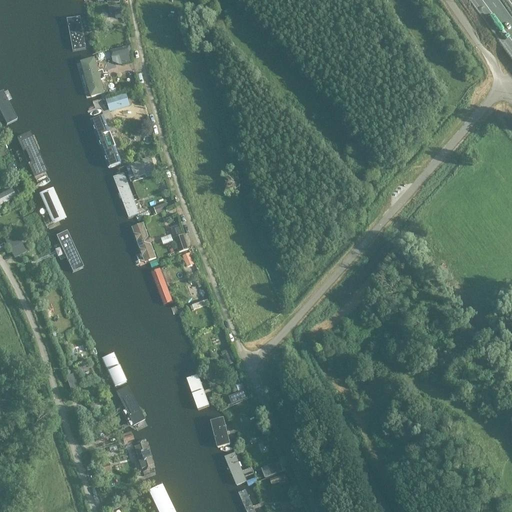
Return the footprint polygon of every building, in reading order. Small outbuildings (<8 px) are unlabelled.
[(80,13),(66,15),(73,51),(86,48),(80,13)] [(109,51),(111,59),(131,53),(129,46),(109,51)] [(93,55),(79,59),(91,96),(103,93),(98,74),(93,55)] [(139,91),(136,92),(131,93),(132,99),(141,97),(139,91)] [(106,99),(110,112),(130,107),(126,93),(106,99)] [(2,94),(0,94),(0,113),(7,127),(16,122),(2,94)] [(100,112),(90,115),(108,162),(117,159),(100,112)] [(46,171),(28,129),(15,134),(34,177),(46,171)] [(157,175),(151,158),(130,165),(135,179),(145,175),(146,178),(157,175)] [(123,170),(112,174),(127,216),(139,212),(123,170)] [(65,216),(51,185),(37,190),(50,222),(65,216)] [(0,206),(17,198),(13,191),(0,197),(0,206)] [(143,226),(131,230),(140,255),(136,257),(141,269),(157,263),(143,226)] [(84,269),(66,228),(55,233),(73,273),(84,269)] [(5,241),(9,250),(14,260),(26,254),(16,235),(5,241)] [(180,238),(169,241),(175,257),(185,253),(180,238)] [(187,268),(194,265),(189,254),(183,257),(187,268)] [(161,271),(151,275),(163,308),(173,304),(161,271)] [(209,300),(192,306),(193,311),(211,304),(209,300)] [(82,346),(71,348),(72,354),(84,351),(82,346)] [(14,359),(13,356),(15,354),(12,349),(4,354),(7,360),(11,357),(12,360),(14,359)] [(229,355),(223,357),(227,366),(233,364),(229,355)] [(116,357),(103,363),(115,390),(128,384),(116,357)] [(20,359),(12,365),(16,370),(19,368),(20,370),(23,369),(21,366),(24,364),(20,359)] [(73,377),(66,379),(71,393),(77,390),(73,377)] [(187,381),(198,413),(210,409),(199,377),(187,381)] [(0,425),(10,428),(20,388),(0,383),(0,425)] [(126,391),(117,395),(133,430),(142,425),(126,391)] [(244,391),(228,397),(231,405),(247,399),(244,391)] [(104,411),(100,401),(89,405),(93,415),(94,415),(95,417),(100,415),(101,416),(105,415),(103,411),(104,411)] [(215,418),(223,450),(230,449),(222,416),(215,418)] [(145,443),(131,448),(143,481),(157,477),(145,443)] [(224,460),(236,488),(246,484),(235,456),(224,460)] [(108,463),(97,465),(99,475),(111,473),(108,463)] [(277,465),(261,471),(264,479),(270,477),(279,473),(280,473),(277,465)] [(269,481),(271,485),(279,482),(279,484),(287,481),(285,475),(269,481)] [(172,511),(160,487),(146,493),(155,511),(172,511)] [(238,495),(245,511),(254,511),(246,492),(238,495)] [(112,497),(106,500),(103,501),(106,508),(115,503),(112,497)] [(290,499),(280,503),(283,510),(293,506),(290,499)]
